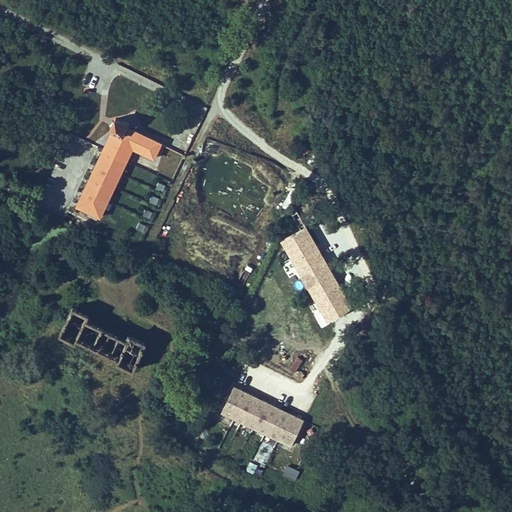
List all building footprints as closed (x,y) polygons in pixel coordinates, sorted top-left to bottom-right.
[(153,158),(161,142),(126,125),(127,123),(114,117),(108,129),(109,131),(74,205),(98,217),(100,217),(134,149),(151,157),(153,158)] [(148,124),(146,131),(161,135),(162,128),(148,124)] [(247,197),(262,202),(266,189),(251,184),(247,197)] [(328,323),(352,308),(293,207),(282,214),(292,232),(280,240),(328,323)] [(0,223),(14,231),(18,224),(0,214),(0,223)] [(238,282),(244,285),(250,275),(244,271),(238,282)] [(111,365),(131,374),(145,345),(126,335),(124,338),(87,319),(88,316),(70,307),(55,337),(74,347),(75,344),(113,362),(111,365)] [(297,381),(301,377),(296,371),(302,365),(297,361),(287,372),(297,381)] [(220,412),(287,445),(299,420),(232,387),(220,412)] [(246,471),(254,474),(257,464),(249,462),(246,471)] [(295,480),(300,471),(287,465),(283,474),(295,480)]
